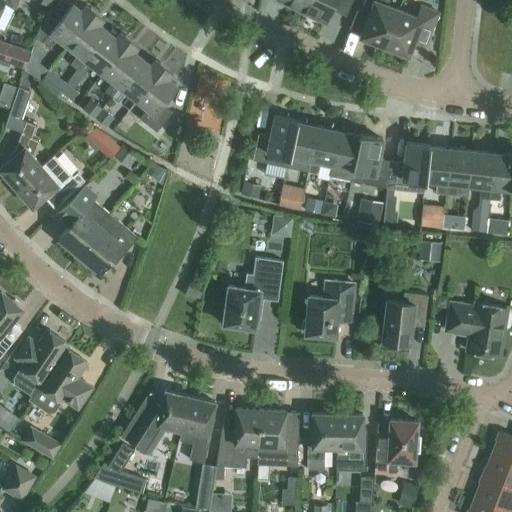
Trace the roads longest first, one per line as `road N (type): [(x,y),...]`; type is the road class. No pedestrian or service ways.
road 1 (residential): [(484,394),(250,372),(149,345),(38,272),(0,235)]
road 2 (residential): [(219,0),(360,67),(456,96)]
road 3 (residential): [(438,511),(484,394)]
